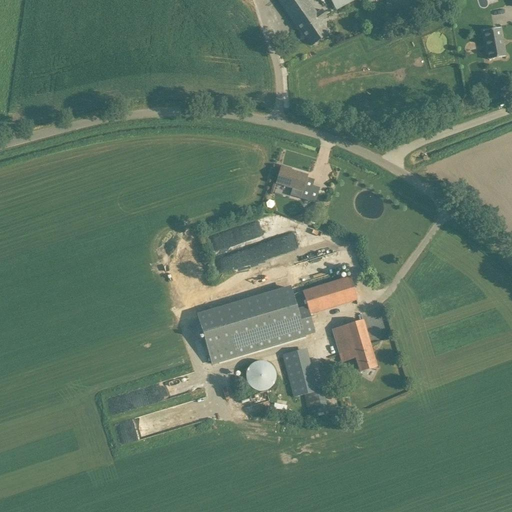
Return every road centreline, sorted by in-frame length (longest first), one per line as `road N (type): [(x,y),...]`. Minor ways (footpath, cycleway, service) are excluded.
road 1 (unclassified): [(393,166),(310,129),(223,112),(131,112),(0,148)]
road 2 (unclassified): [(511,259),(393,166)]
road 3 (residential): [(393,166),(402,153),(511,112)]
